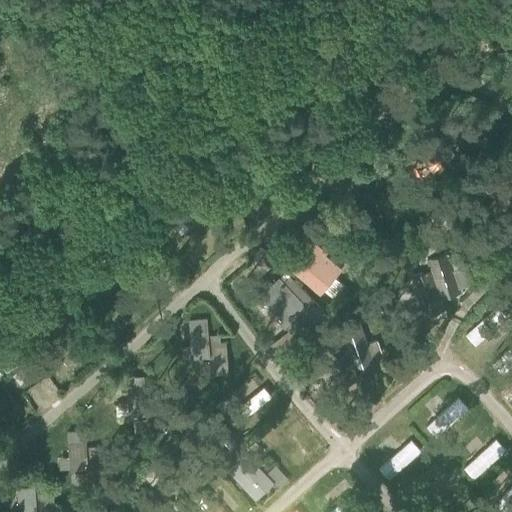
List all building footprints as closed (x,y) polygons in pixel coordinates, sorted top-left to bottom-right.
[(511,24),(511,12),(482,1),(473,28),(507,39),(511,24)] [(429,7),(412,17),(430,47),(447,37),(429,7)] [(367,55),(368,58),(378,75),(401,63),(390,43),(367,55)] [(307,120),(330,101),(315,84),(292,103),(307,120)] [(424,158),(427,165),(428,166),(454,153),(451,146),(457,143),(450,128),(435,135),(439,143),(428,147),(431,154),(424,158)] [(263,144),(246,155),(266,185),(283,174),(263,144)] [(511,196),(511,169),(502,163),(489,182),(501,190),(511,197),(511,196)] [(199,178),(161,206),(174,224),(212,197),(206,188),(211,184),(204,175),(199,178)] [(511,221),(511,196),(511,197),(501,190),(488,209),(510,224),(511,221)] [(328,251),(304,232),(280,260),(320,294),(343,268),(326,254),(328,251)] [(428,258),(440,294),(459,287),(448,251),(428,258)] [(136,268),(124,254),(89,282),(100,296),(136,268)] [(424,272),(411,276),(423,312),(443,305),(444,309),(445,309),(440,294),(428,258),(427,256),(420,259),(424,272)] [(280,277),(260,296),(279,315),(276,317),(286,328),(292,323),(295,326),(311,311),(280,277)] [(81,346),(97,333),(66,295),(40,315),(54,333),(64,325),(81,346)] [(0,324),(0,360),(7,371),(24,359),(12,342),(20,337),(7,319),(0,324)] [(192,361),(209,360),(208,336),(207,319),(189,321),(192,361)] [(361,322),(340,329),(344,343),(349,356),(353,367),(384,356),(378,339),(368,343),(361,322)] [(220,335),(208,336),(209,360),(210,376),(228,375),(226,342),(220,342),(220,335)] [(335,338),(334,339),(336,345),(324,349),(331,369),(323,372),(328,385),(355,376),(356,380),(357,379),(353,367),(352,364),(349,356),(344,343),(337,345),(335,338)] [(499,374),(511,362),(511,342),(489,362),(499,374)] [(146,417),(146,405),(144,377),(126,378),(129,418),(146,417)] [(452,402),(466,388),(456,378),(442,392),(452,402)] [(146,405),(146,417),(148,434),(166,433),(164,404),(146,405)] [(279,449),(306,427),(289,407),(262,428),(279,449)] [(67,432),(69,472),(87,471),(87,448),(85,431),(67,432)] [(389,480),(421,448),(410,436),(378,468),(389,480)] [(463,466),(473,477),(505,448),(494,436),(463,466)] [(88,488),(106,487),(104,447),(87,448),(87,471),(88,488)] [(227,467),(252,498),(271,482),(246,452),(227,467)] [(267,472),(275,462),(264,454),(257,464),(267,472)] [(278,487),(288,480),(277,464),(267,471),(278,487)] [(19,511),(36,511),(36,494),(36,488),(17,490),(19,511)] [(205,511),(225,511),(205,489),(194,499),(205,511)] [(54,511),(53,493),(36,494),(36,511),(54,511)]
